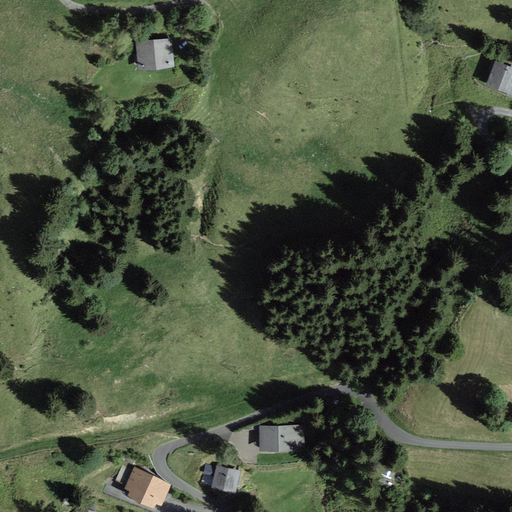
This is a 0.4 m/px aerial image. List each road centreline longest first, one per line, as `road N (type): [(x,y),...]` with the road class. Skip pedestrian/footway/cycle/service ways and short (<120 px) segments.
road 1 (residential): [(511,447),(426,443),(398,435),(361,392),(319,393),(161,451),(165,472),(226,511)]
road 2 (residential): [(211,21),(200,3),(111,11),(63,0)]
